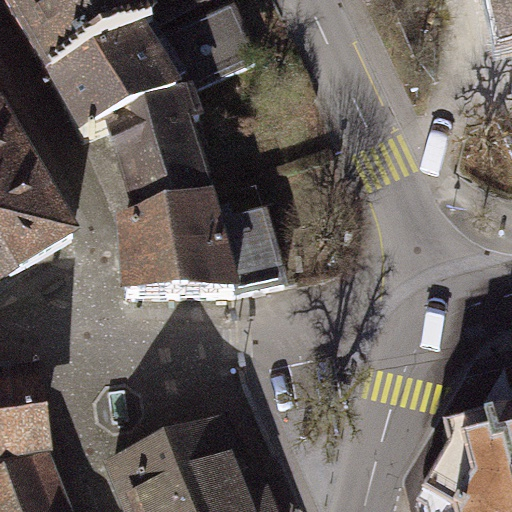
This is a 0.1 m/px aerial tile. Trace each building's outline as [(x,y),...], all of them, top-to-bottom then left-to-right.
[(0,0),(0,7),(44,80),(50,77),(51,79),(147,26),(141,15),(132,0),(0,0)] [(511,0),(491,0),(504,50),(511,48),(511,0)] [(104,127),(170,97),(249,62),(224,9),(154,40),(147,26),(51,79),(50,77),(44,80),(77,141),(106,131),(104,127)] [(131,216),(131,218),(201,197),(199,193),(178,124),(193,120),(186,96),(171,101),(170,97),(104,127),(106,131),(118,169),(116,170),(131,216)] [(0,249),(12,270),(65,240),(0,127),(0,249)] [(119,299),(227,297),(240,294),(277,287),(249,186),(201,200),(201,197),(131,218),(133,221),(115,240),(119,299)] [(0,276),(12,270),(0,249),(0,276)] [(0,377),(0,457),(34,453),(22,374),(0,377)] [(511,511),(511,408),(477,417),(478,419),(471,420),(471,418),(466,420),(472,442),(477,441),(482,462),(469,466),(467,470),(471,472),(458,495),(453,493),(451,497),(455,500),(449,509),(445,507),(443,511),(444,511),(511,511)] [(183,434),(107,465),(125,511),(250,511),(250,509),(251,509),(248,501),(247,502),(240,484),(241,483),(238,476),(237,476),(230,459),(231,458),(228,450),(227,451),(217,428),(219,427),(216,419),(207,422),(208,424),(183,434)] [(60,511),(37,461),(0,476),(0,511),(60,511)]
